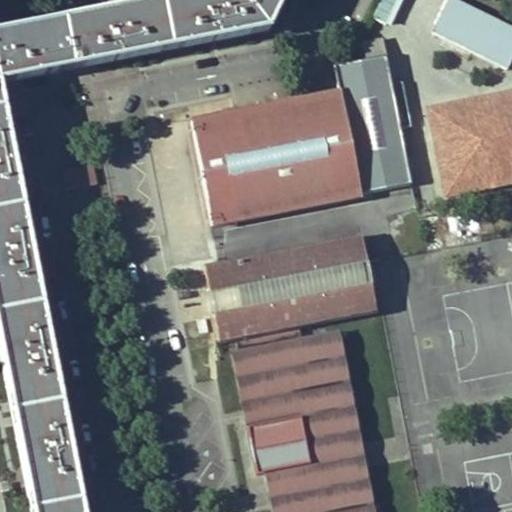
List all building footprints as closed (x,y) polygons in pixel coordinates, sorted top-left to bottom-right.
[(81,511),(72,464),(49,346),(0,94),(0,82),(70,70),(269,30),(282,0),(161,0),(88,15),(0,32),(0,349),(15,428),(32,511),(81,511)] [(388,26),(399,0),(377,0),(370,18),(388,26)] [(511,53),(511,25),(456,0),(442,0),(430,30),(507,64),(511,53)] [(381,37),(359,42),(362,58),(384,54),(381,37)] [(387,56),(335,67),(340,93),(193,124),(213,225),(412,184),(402,130),(412,128),(403,83),(392,86),(387,56)] [(511,86),(424,103),(441,196),(511,182),(511,86)] [(92,165),(64,172),(69,192),(97,186),(92,165)] [(363,239),(216,268),(206,270),(221,345),(237,342),(239,352),(302,339),(301,329),(378,315),(367,260),(363,239)] [(359,482),(364,481),(370,511),(378,511),(360,413),(344,331),(335,333),(355,433),(350,435),(359,482)] [(302,339),(239,352),(253,427),(290,420),(301,418),(311,463),(300,466),(273,471),(280,511),(370,511),(364,481),(359,482),(350,435),(355,433),(335,333),(302,339)] [(244,429),(253,427),(239,352),(230,354),(244,429)] [(301,418),(290,420),(300,466),(311,463),(301,418)] [(280,511),(273,471),(263,473),(270,511),(280,511)]
